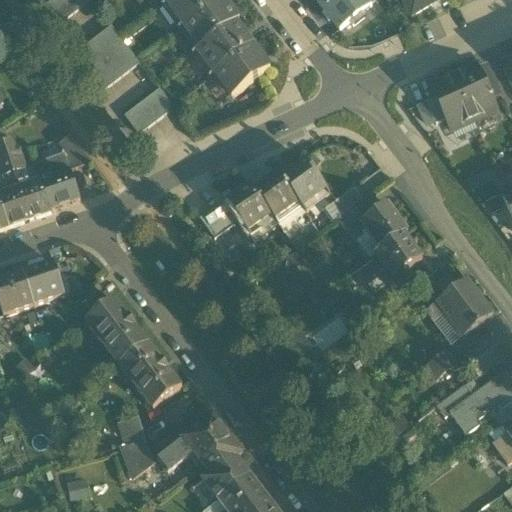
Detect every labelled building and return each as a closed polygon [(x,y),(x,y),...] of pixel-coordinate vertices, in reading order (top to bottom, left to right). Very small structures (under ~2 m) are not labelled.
[(41,0),(27,11),(33,18),(56,0),(41,0)] [(56,0),(33,18),(48,37),(92,4),(88,0),(56,0)] [(165,7),(182,30),(221,1),(220,0),(174,0),(168,5),(165,7)] [(350,25),(361,16),(371,8),(364,0),(314,0),(340,32),(350,25)] [(364,0),(371,8),(381,0),(380,0),(364,0)] [(400,0),(412,18),(441,0),(400,0)] [(182,30),(200,53),(235,26),(238,24),(221,1),(182,30)] [(361,16),(350,25),(353,29),(364,20),(361,16)] [(196,56),(213,79),(253,50),(235,26),(200,53),(196,56)] [(76,56),(90,75),(126,48),(120,41),(111,29),(76,56)] [(137,64),(126,48),(90,75),(105,94),(140,67),(137,64)] [(270,72),(253,50),(213,79),(231,102),(270,72)] [(499,63),(509,85),(511,83),(511,63),(510,58),(499,63)] [(476,71),(486,93),(497,88),(487,66),(476,71)] [(464,74),(453,79),(474,125),(496,115),(491,104),(489,99),(486,93),(476,71),(465,76),(464,74)] [(452,135),(474,125),(453,79),(442,84),(443,86),(432,91),(436,100),(446,122),(452,135)] [(486,93),(489,99),(491,104),(502,99),(497,88),(486,93)] [(124,119),(139,139),(174,112),(172,109),(159,92),(124,119)] [(425,105),(435,127),(446,122),(436,100),(425,105)] [(426,132),(435,127),(425,105),(416,110),(426,132)] [(474,125),(452,135),(456,143),(478,133),(474,125)] [(75,168),(76,172),(91,167),(70,139),(59,148),(63,153),(75,168)] [(0,146),(0,175),(7,195),(19,191),(8,160),(15,158),(15,157),(11,143),(0,146)] [(63,153),(61,158),(70,174),(71,174),(76,172),(75,168),(63,153)] [(8,160),(19,191),(30,187),(25,173),(27,172),(20,155),(15,157),(15,158),(8,160)] [(80,204),(70,174),(61,158),(46,163),(50,175),(37,179),(39,184),(49,214),(80,204)] [(306,165),(282,182),(299,206),(302,211),(327,194),(306,165)] [(471,195),(473,193),(492,185),(487,174),(466,184),(471,195)] [(275,223),(299,206),(282,182),(278,177),(254,195),(272,219),(275,223)] [(39,184),(30,187),(19,191),(30,224),(50,217),(49,214),(39,184)] [(498,197),(492,185),(473,193),(479,206),(498,197)] [(258,229),(272,219),(254,195),(251,190),(226,207),(251,241),(262,233),(258,229)] [(30,224),(19,191),(7,195),(0,197),(0,201),(10,231),(30,224)] [(335,206),(343,217),(363,203),(354,191),(335,206)] [(511,222),(511,192),(501,198),(511,222)] [(497,199),(486,204),(492,218),(504,213),(497,199)] [(0,201),(0,234),(10,231),(0,201)] [(306,216),(302,211),(299,206),(275,223),(282,233),(306,216)] [(331,226),(343,217),(335,206),(323,214),(331,226)] [(220,207),(210,215),(199,222),(215,243),(225,236),(235,229),(220,207)] [(368,236),(381,255),(405,238),(408,236),(406,233),(387,207),(361,226),(368,236)] [(337,222),(345,233),(362,220),(354,209),(337,222)] [(370,263),(376,259),(381,255),(368,236),(356,244),(370,263)] [(376,259),(384,271),(393,284),(422,263),(405,238),(381,255),(376,259)] [(301,261),(288,257),(284,270),(297,274),(301,261)] [(0,284),(0,310),(3,320),(64,299),(53,267),(0,284)] [(374,298),(393,284),(384,271),(364,285),(374,298)] [(434,287),(445,301),(459,290),(448,276),(434,287)] [(445,301),(437,307),(426,316),(434,326),(445,318),(463,342),(493,319),(467,284),(459,290),(445,301)] [(83,323),(151,412),(180,389),(112,301),(83,323)] [(369,304),(348,319),(355,329),(376,314),(369,304)] [(445,318),(434,326),(452,350),(463,342),(445,318)] [(299,332),(284,342),(297,361),(312,351),(299,332)] [(470,369),(478,381),(506,361),(490,339),(467,355),(475,365),(470,369)] [(452,377),(449,373),(453,370),(443,357),(433,365),(443,378),(447,382),(452,377)] [(26,360),(14,371),(24,381),(36,371),(26,360)] [(451,418),(466,439),(481,429),(478,425),(487,418),(500,409),(502,413),(511,406),(511,386),(505,377),(473,400),(466,405),(450,417),(451,418)] [(466,390),(459,395),(437,411),(445,422),(451,418),(450,417),(466,405),(473,400),(466,390)] [(511,406),(502,413),(509,422),(511,420),(511,421),(511,406)] [(501,427),(509,422),(502,413),(500,409),(487,418),(499,429),(501,427)] [(0,435),(13,429),(5,414),(0,416),(0,435)] [(327,422),(339,438),(349,430),(337,414),(327,422)] [(377,435),(386,448),(411,430),(402,417),(377,435)] [(117,426),(124,449),(146,442),(139,419),(117,426)] [(181,444),(182,446),(188,454),(190,452),(202,467),(232,444),(213,419),(181,444)] [(488,436),(495,447),(508,437),(501,427),(499,429),(488,436)] [(511,434),(508,437),(495,447),(493,448),(508,469),(511,465),(511,434)] [(155,468),(146,442),(124,449),(120,450),(132,484),(155,468)] [(242,458),(232,444),(202,467),(210,479),(203,484),(219,505),(250,481),(236,463),(242,458)] [(171,467),(188,454),(182,446),(157,465),(167,476),(174,471),(171,467)] [(219,505),(224,511),(273,511),(250,481),(219,505)] [(91,501),(87,482),(67,486),(70,505),(91,501)] [(411,498),(417,507),(426,501),(419,493),(411,498)]
